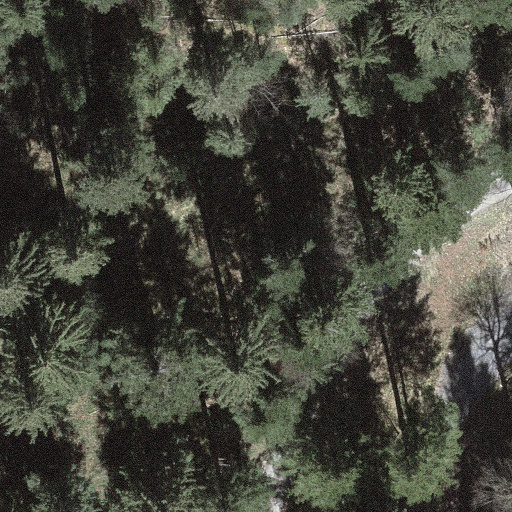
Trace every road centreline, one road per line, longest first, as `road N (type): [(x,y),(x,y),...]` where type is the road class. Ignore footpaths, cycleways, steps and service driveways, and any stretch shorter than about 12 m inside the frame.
road 1 (track): [(511,177),(437,223),(381,285),(332,370),(270,511)]
road 2 (track): [(511,327),(455,390),(402,511)]
